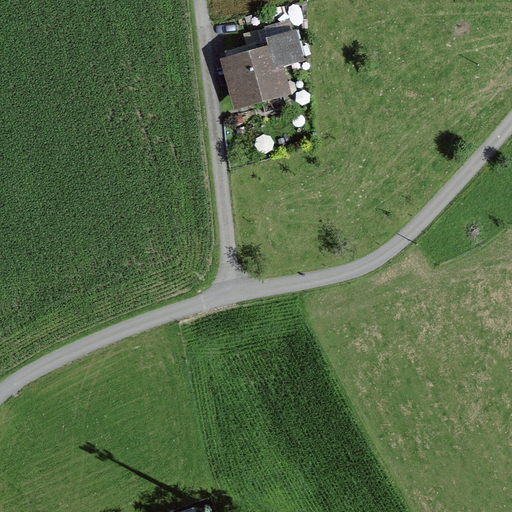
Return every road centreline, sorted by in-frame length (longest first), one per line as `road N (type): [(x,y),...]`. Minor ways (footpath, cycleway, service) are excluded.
road 1 (unclassified): [(511,131),(387,256),(153,317),(60,358),(0,398)]
road 2 (track): [(204,0),(242,289)]
